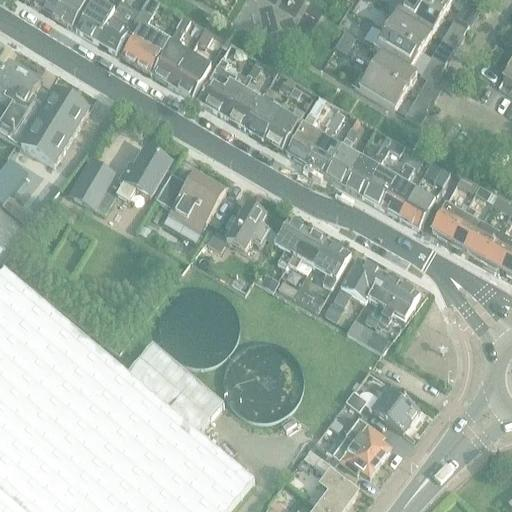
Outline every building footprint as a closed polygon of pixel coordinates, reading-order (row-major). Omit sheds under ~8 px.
[(37,0),(33,8),(52,20),(63,0),(37,0)] [(89,0),(88,0),(63,0),(52,20),(71,31),(89,0)] [(406,0),(395,18),(430,39),(440,21),(406,0)] [(447,0),(405,0),(406,0),(440,21),(452,3),(447,0)] [(111,18),(95,45),(115,57),(139,17),(119,5),(111,18)] [(75,34),(95,45),(111,18),(91,6),(75,34)] [(395,18),(384,35),(419,57),(430,39),(395,18)] [(171,90),(189,59),(192,55),(177,47),(190,25),(183,22),(171,43),(172,44),(151,79),(171,90)] [(454,23),(451,28),(464,36),(467,31),(454,23)] [(148,28),(144,34),(139,31),(121,61),(149,78),(170,41),(148,28)] [(461,41),(464,36),(451,28),(448,34),(461,41)] [(506,49),(511,39),(511,34),(506,31),(498,44),(506,49)] [(204,33),(197,44),(207,50),(214,39),(204,33)] [(373,54),(381,58),(381,57),(409,74),(409,73),(419,57),(384,35),(373,54)] [(344,36),(334,52),(335,52),(346,59),(355,43),(344,36)] [(493,70),(502,56),(494,51),(485,65),(493,70)] [(381,58),(371,75),(405,96),(416,78),(409,73),(409,74),(381,57),(381,58)] [(209,71),(189,59),(171,90),(191,102),(209,71)] [(433,59),(430,63),(443,71),(445,66),(433,59)] [(439,77),(443,71),(430,63),(427,70),(439,77)] [(197,105),(225,121),(236,103),(235,102),(240,93),(232,88),(235,82),(224,76),(228,68),(221,64),(197,105)] [(256,65),(248,79),(255,83),(264,69),(258,66),(256,65)] [(511,91),(511,67),(501,85),(511,91)] [(0,108),(7,113),(2,121),(0,124),(0,130),(13,139),(34,105),(32,104),(41,89),(20,76),(21,74),(12,68),(11,70),(8,69),(0,81),(0,108)] [(394,115),(405,96),(371,75),(359,94),(394,115)] [(283,86),(279,94),(289,100),(294,92),(293,91),(284,86),(283,86)] [(294,92),(289,100),(297,105),(302,97),(294,92)] [(225,121),(244,132),(260,104),(263,99),(253,93),(250,98),(240,93),(235,102),(236,103),(225,121)] [(52,95),(20,147),(37,161),(53,170),(86,115),(52,95)] [(418,98),(415,103),(428,110),(431,106),(418,98)] [(263,143),(279,115),(282,110),(263,99),(260,104),(244,132),(263,143)] [(318,101),(307,120),(314,124),(325,106),(318,101)] [(425,116),(428,110),(415,103),(412,109),(425,116)] [(290,121),(279,115),(263,143),(281,154),(303,118),(295,113),(290,121)] [(341,121),(334,117),(326,130),(334,134),(341,121)] [(285,157),(304,168),(321,140),(310,133),(315,125),(314,124),(307,120),(285,157)] [(355,123),(344,142),(352,147),(357,139),(355,134),(360,126),(355,123)] [(304,168),(323,179),(339,151),(321,140),(304,168)] [(323,179),(342,190),(358,162),(348,155),(353,147),(352,147),(344,142),(339,151),(323,179)] [(389,152),(388,154),(399,160),(404,151),(392,145),(388,152),(389,152)] [(377,173),(388,154),(389,152),(388,152),(382,148),(376,159),(377,159),(371,169),(358,162),(342,190),(361,201),(377,173)] [(150,204),(171,169),(168,167),(169,165),(159,160),(158,162),(144,153),(132,172),(128,170),(119,186),(121,188),(114,200),(126,208),(134,195),(150,204)] [(411,156),(404,169),(413,175),(414,173),(417,176),(424,164),(411,156)] [(0,174),(0,207),(2,209),(27,178),(9,163),(0,174)] [(69,200),(94,215),(114,180),(90,165),(69,200)] [(423,180),(442,191),(449,178),(430,167),(423,180)] [(379,212),(398,223),(414,194),(405,189),(413,175),(404,169),(401,175),(379,212)] [(361,201),(379,212),(401,175),(393,171),(389,179),(377,173),(361,201)] [(195,246),(225,195),(192,176),(184,189),(169,180),(155,204),(171,213),(163,228),(195,246)] [(462,180),(456,189),(472,198),(477,189),(462,180)] [(479,191),(475,198),(486,205),(491,197),(479,191)] [(433,206),(414,194),(398,223),(417,234),(433,206)] [(492,208),(509,219),(511,213),(511,210),(496,201),(492,208)] [(9,202),(2,210),(26,231),(33,222),(9,202)] [(243,256),(249,245),(262,252),(272,232),(260,225),(264,219),(245,208),(226,242),(215,236),(205,248),(219,255),(224,246),(243,256)] [(436,239),(448,246),(467,212),(463,210),(458,218),(445,210),(431,234),(437,238),(436,239)] [(461,251),(466,254),(480,230),(471,225),(475,217),(467,212),(448,246),(460,253),(461,251)] [(278,263),(286,268),(306,234),(288,223),(273,249),(283,255),(278,263)] [(142,229),(137,237),(146,242),(151,234),(142,229)] [(471,259),(482,266),(502,231),(498,229),(493,238),(480,230),(466,254),(472,258),(471,259)] [(496,271),(501,274),(511,254),(511,248),(501,242),(506,234),(502,231),(482,266),(495,273),(496,271)] [(305,279),(310,271),(325,245),(306,234),(286,268),(305,279)] [(350,259),(325,245),(310,271),(326,280),(321,289),(330,294),(350,259)] [(511,254),(501,274),(506,277),(505,279),(511,282),(511,254)] [(364,308),(367,303),(366,302),(381,277),(357,263),(335,300),(345,305),(349,299),(364,308)] [(0,511),(230,511),(253,485),(199,439),(223,410),(153,351),(128,380),(4,275),(0,279),(0,511)] [(374,332),(377,326),(377,325),(385,313),(400,287),(381,277),(366,302),(367,303),(376,308),(370,318),(368,317),(362,326),(374,332)] [(266,279),(260,289),(273,297),(279,287),(266,279)] [(282,284),(277,292),(292,300),(297,293),(282,284)] [(418,298),(400,287),(385,313),(377,325),(377,326),(384,329),(391,317),(403,324),(418,298)] [(310,312),(317,316),(324,305),(317,300),(310,312)] [(331,306),(323,320),(335,327),(343,313),(332,306),(331,306)] [(353,341),(364,347),(371,335),(360,329),(353,341)] [(380,340),(371,335),(364,347),(373,352),(380,340)] [(360,398),(358,401),(365,406),(363,409),(400,438),(418,415),(388,392),(379,403),(373,398),(370,397),(368,396),(365,396),(363,397),(360,398)] [(352,396),(345,406),(358,416),(363,409),(365,406),(358,401),(357,400),(352,396)] [(334,424),(329,430),(337,436),(342,429),(334,424)] [(344,442),(351,447),(379,467),(390,453),(381,446),(383,443),(357,424),(344,441),(344,442)] [(368,482),(379,467),(351,447),(344,442),(331,460),(357,479),(359,475),(368,482)] [(307,505),(315,511),(317,511),(345,511),(359,494),(310,457),(304,465),(325,481),(307,505)]
